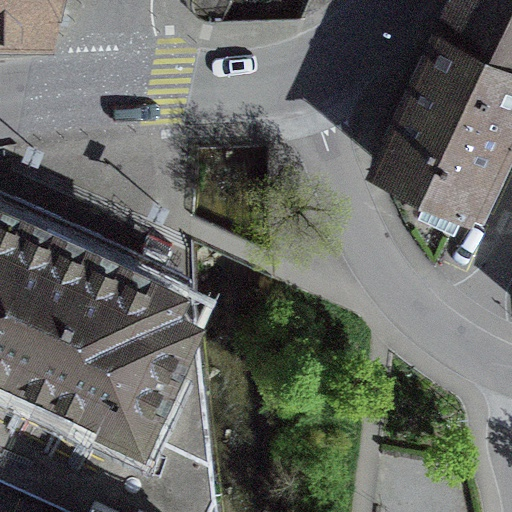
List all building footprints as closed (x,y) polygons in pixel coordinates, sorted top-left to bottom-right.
[(43,0),(0,0),(0,27),(38,27),(43,0)] [(511,0),(459,0),(446,30),(511,60),(511,0)] [(511,105),(511,60),(446,30),(442,28),(379,162),(431,186),(420,210),(454,226),(465,202),(466,202),(511,105)] [(97,495),(170,333),(168,283),(0,207),(0,471),(86,510),(89,511),(97,495)] [(153,511),(155,509),(137,501),(133,510),(115,502),(110,511),(153,511)]
